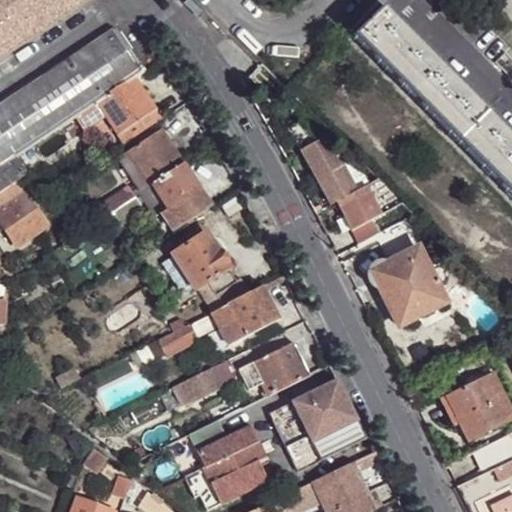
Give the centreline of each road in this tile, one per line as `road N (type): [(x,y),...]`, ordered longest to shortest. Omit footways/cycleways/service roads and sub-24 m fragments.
road 1 (unclassified): [(440,511),(244,122),(154,0)]
road 2 (residential): [(0,82),(126,0)]
